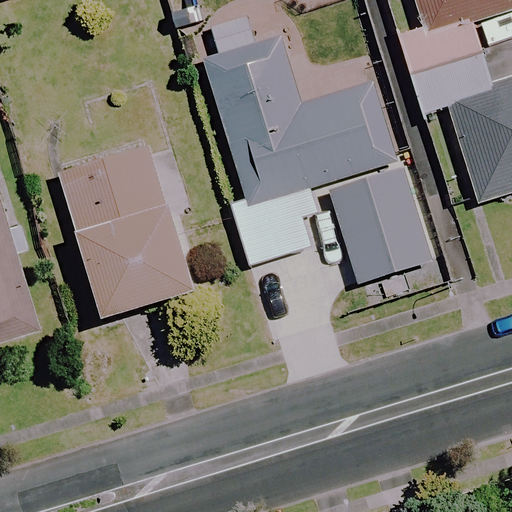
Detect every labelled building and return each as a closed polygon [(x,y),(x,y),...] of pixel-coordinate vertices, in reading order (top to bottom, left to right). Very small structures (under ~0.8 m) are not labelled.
[(472,29),(511,16),(511,0),(409,0),(419,31),(398,38),(422,116),(446,108),(477,208),(511,197),(511,78),(490,86),(472,29)] [(201,64),(247,211),(395,166),(371,86),(299,108),(278,40),(201,64)] [(189,302),(145,153),(55,179),(74,241),(69,242),(94,329),(189,302)] [(400,172),(325,195),(355,290),(429,267),(400,172)] [(0,342),(35,332),(10,254),(22,250),(14,227),(3,231),(0,222),(0,342)]
